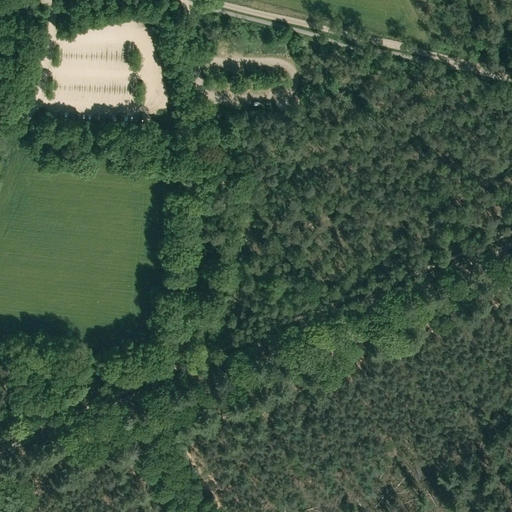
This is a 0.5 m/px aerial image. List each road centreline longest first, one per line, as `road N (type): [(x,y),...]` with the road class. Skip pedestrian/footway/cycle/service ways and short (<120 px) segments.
road 1 (track): [(0,452),(511,243)]
road 2 (track): [(150,431),(511,277)]
road 3 (track): [(511,74),(212,0)]
road 4 (track): [(214,98),(212,233),(185,365)]
road 5 (track): [(55,0),(36,102),(21,122),(0,125)]
road 6 (track): [(132,388),(195,511)]
